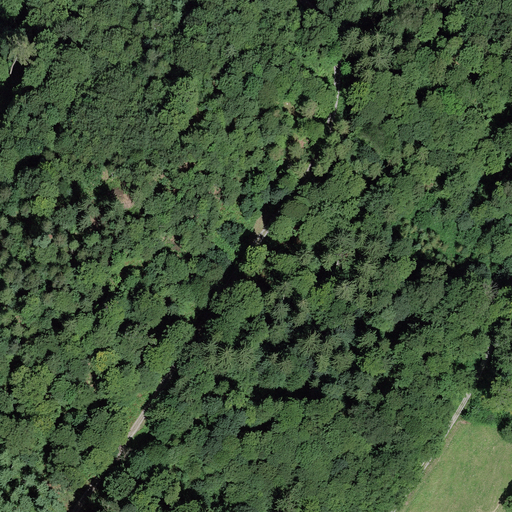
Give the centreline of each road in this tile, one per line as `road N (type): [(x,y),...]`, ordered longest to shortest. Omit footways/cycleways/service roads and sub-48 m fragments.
road 1 (track): [(298,0),(332,40),(340,67),(329,135),(77,511)]
road 2 (track): [(389,511),(457,413),(511,293)]
road 3 (track): [(284,107),(258,168),(249,255)]
